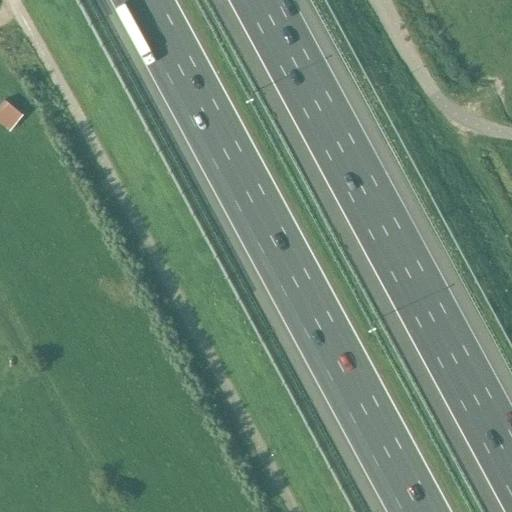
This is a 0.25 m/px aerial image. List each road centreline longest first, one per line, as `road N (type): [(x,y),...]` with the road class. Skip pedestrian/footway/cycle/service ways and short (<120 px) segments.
road 1 (motorway): [(136,0),(413,511)]
road 2 (motorway): [(511,467),(259,0)]
